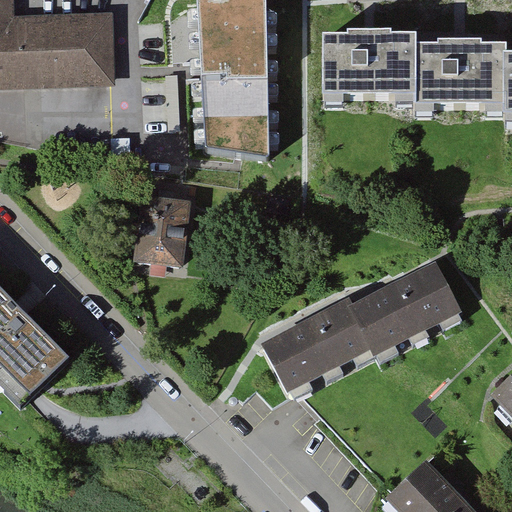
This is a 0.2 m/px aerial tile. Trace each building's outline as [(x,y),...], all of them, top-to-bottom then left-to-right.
[(0,0),(0,21),(15,21),(14,0),(0,0)] [(266,0),(197,0),(205,154),(269,162),(266,0)] [(15,21),(0,21),(0,94),(116,91),(115,16),(15,21)] [(416,54),(416,45),(391,45),(391,42),(348,41),(348,45),(323,45),(323,111),(343,111),(343,105),(396,105),(396,110),(416,110),(416,54)] [(504,65),(504,54),(481,55),(481,51),(439,51),(439,54),(416,54),(416,110),(416,120),(434,120),(434,115),(486,115),(486,120),(504,120),(504,65)] [(194,205),(143,199),(134,267),(186,273),(194,205)] [(283,407),(459,317),(435,270),(350,313),(346,305),(254,352),(283,407)] [(0,396),(20,417),(69,368),(16,315),(0,297),(0,396)] [(511,377),(487,402),(511,427),(511,377)] [(468,511),(423,466),(380,508),(384,511),(468,511)]
